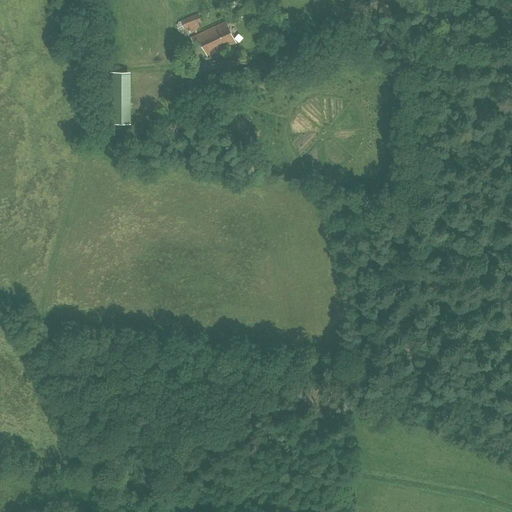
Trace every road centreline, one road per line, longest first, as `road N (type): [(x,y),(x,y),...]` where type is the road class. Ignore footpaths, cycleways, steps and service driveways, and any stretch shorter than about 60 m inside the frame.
road 1 (track): [(424,57),(416,261)]
road 2 (track): [(416,261),(370,268),(374,357)]
